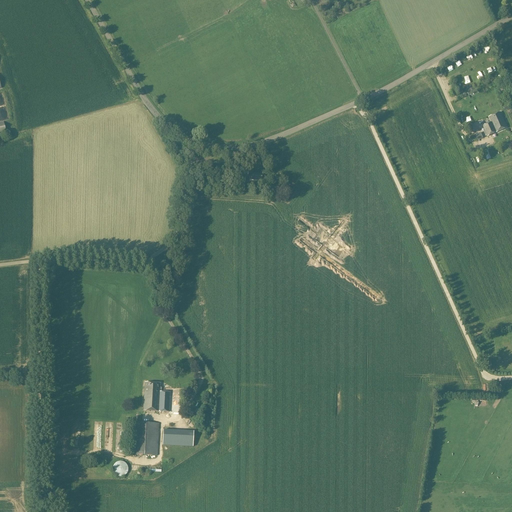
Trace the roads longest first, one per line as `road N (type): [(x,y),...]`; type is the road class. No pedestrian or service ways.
road 1 (tertiary): [(511,16),(368,97),(257,144),(193,142)]
road 2 (track): [(359,100),(482,369),(511,375)]
road 3 (unclassified): [(0,264),(153,257),(176,226),(193,142)]
road 4 (track): [(40,259),(46,511)]
road 5 (tertiary): [(193,142),(155,115),(88,0)]
